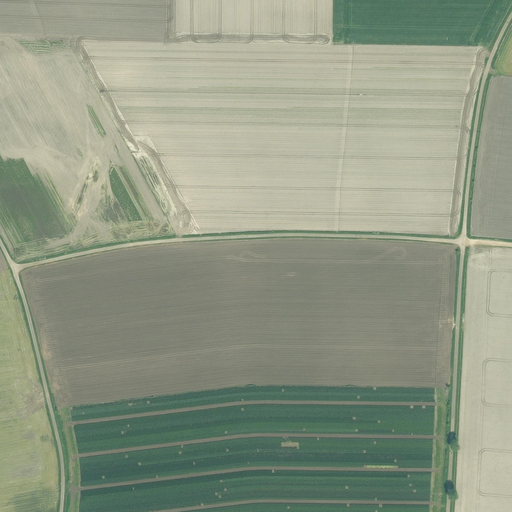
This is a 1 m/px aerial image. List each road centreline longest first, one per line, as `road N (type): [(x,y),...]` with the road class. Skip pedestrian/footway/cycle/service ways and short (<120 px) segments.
road 1 (unclassified): [(13,265),(208,237),(462,241)]
road 2 (unclassified): [(447,511),(462,241)]
road 3 (unclassified): [(58,511),(56,441),(13,265)]
road 4 (unclassified): [(462,241),(484,79),(511,14)]
